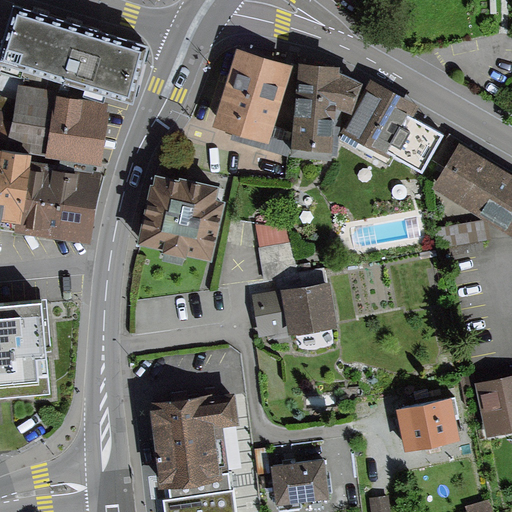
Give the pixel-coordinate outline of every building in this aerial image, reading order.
[(0,62),(25,70),(83,88),(85,81),(130,94),(148,35),(33,0),(10,0),(0,33),(0,54),(2,55),(0,61),(0,62)] [(144,0),(160,16),(176,0),(144,0)] [(288,164),(290,157),(291,149),(270,143),(293,69),(237,52),(213,129),(234,135),(231,146),(288,164)] [(0,142),(9,144),(25,70),(0,62),(0,142)] [(339,76),(340,69),(298,65),(291,149),(290,157),(337,161),(342,114),(351,117),(363,84),(339,76)] [(25,70),(9,144),(31,147),(100,158),(109,98),(81,93),(83,88),(25,70)] [(419,111),(370,84),(351,117),(341,135),(344,137),(340,144),(380,166),(384,159),(391,162),(419,111)] [(511,170),(449,131),(432,157),(443,164),(432,181),(511,231),(511,170)] [(0,223),(5,225),(7,214),(14,215),(21,216),(30,155),(31,147),(9,144),(0,142),(0,223)] [(50,158),(30,155),(21,216),(14,215),(13,226),(89,238),(100,169),(50,162),(50,158)] [(137,236),(164,242),(162,253),(182,257),(185,247),(212,253),(226,189),(217,187),(219,181),(152,166),(137,236)] [(434,247),(449,244),(451,255),(483,250),(481,239),(486,238),(483,218),(431,226),(434,247)] [(288,226),(255,223),(264,277),(284,273),(296,271),(288,226)] [(281,287),(251,292),(259,334),(288,329),(288,331),(290,330),(295,333),(308,331),(311,327),(337,322),(329,276),(326,276),(324,266),(296,271),(284,273),(286,283),(280,284),(281,287)] [(0,395),(51,391),(42,292),(0,295),(0,395)] [(459,375),(465,408),(479,405),(485,434),(511,429),(511,371),(478,378),(476,371),(459,375)] [(238,419),(235,393),(213,396),(212,388),(148,396),(159,481),(168,480),(170,494),(162,495),(163,511),(237,511),(234,485),(230,486),(227,469),(222,470),(215,422),(238,419)] [(443,450),(440,438),(461,434),(451,392),(395,404),(404,446),(423,442),(426,454),(443,450)] [(272,471),(271,461),(269,445),(254,447),(257,473),(272,471)] [(324,455),(271,461),(272,471),(275,501),(329,494),(324,455)] [(389,511),(387,493),(368,496),(370,511),(389,511)] [(486,498),(465,504),(467,511),(489,511),(490,511),(486,498)]
